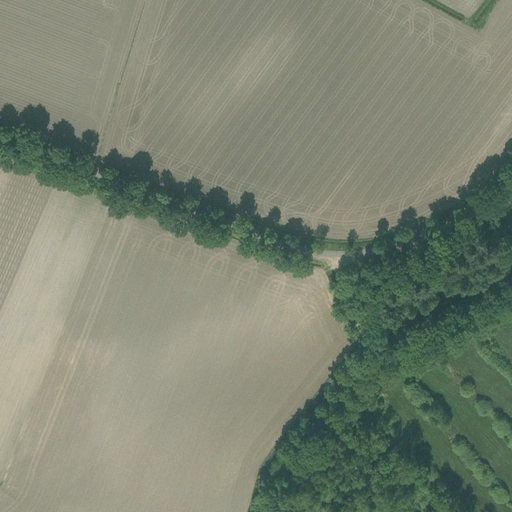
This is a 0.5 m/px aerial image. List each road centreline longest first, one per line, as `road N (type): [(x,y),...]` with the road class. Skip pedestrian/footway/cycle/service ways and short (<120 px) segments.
road 1 (unclassified): [(335,255),(289,248),(0,136)]
road 2 (unclassified): [(335,255),(418,236),(484,203),(511,178)]
road 3 (track): [(366,353),(276,473),(266,511)]
